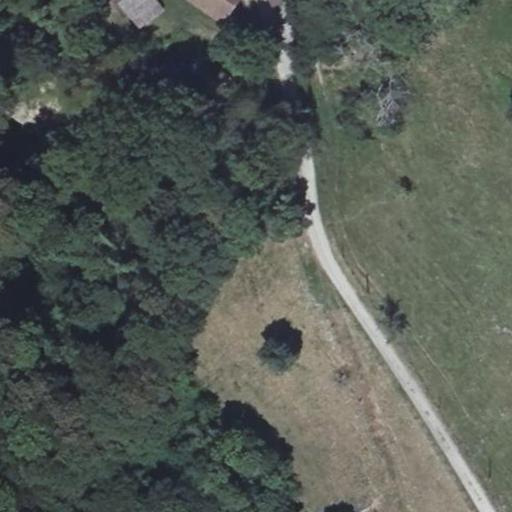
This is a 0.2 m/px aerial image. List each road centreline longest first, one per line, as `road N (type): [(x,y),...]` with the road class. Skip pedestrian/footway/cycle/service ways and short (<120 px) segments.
road 1 (unclassified): [(486,511),(319,247),(280,45),(263,0)]
road 2 (track): [(370,331),(347,342),(388,453),(399,511)]
